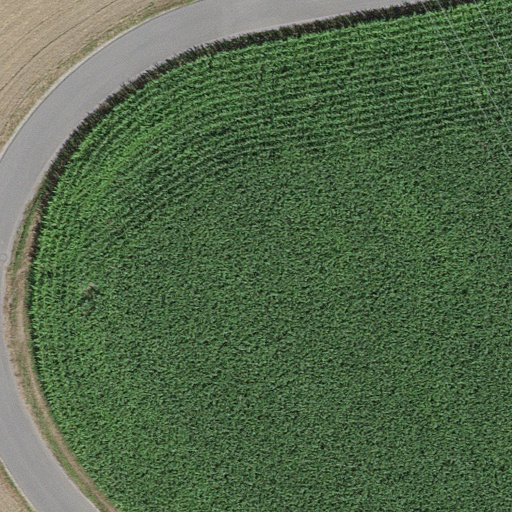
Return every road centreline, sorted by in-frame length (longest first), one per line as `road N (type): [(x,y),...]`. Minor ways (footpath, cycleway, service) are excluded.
road 1 (residential): [(0,184),(9,146),(132,39),(266,0)]
road 2 (residential): [(66,511),(15,464),(0,416)]
